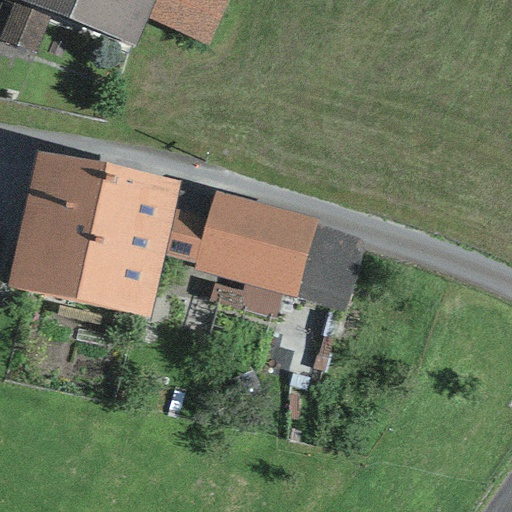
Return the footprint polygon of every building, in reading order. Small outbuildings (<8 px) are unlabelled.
[(37,0),(137,39),(151,0),(37,0)] [(227,0),(158,0),(151,16),(209,42),(227,0)] [(46,18),(16,7),(4,37),(34,48),(46,18)] [(171,188),(46,159),(17,283),(142,312),(156,252),(167,207),(171,188)] [(363,244),(217,201),(213,218),(199,264),(344,307),(363,244)] [(156,252),(199,264),(213,218),(167,207),(156,252)]
